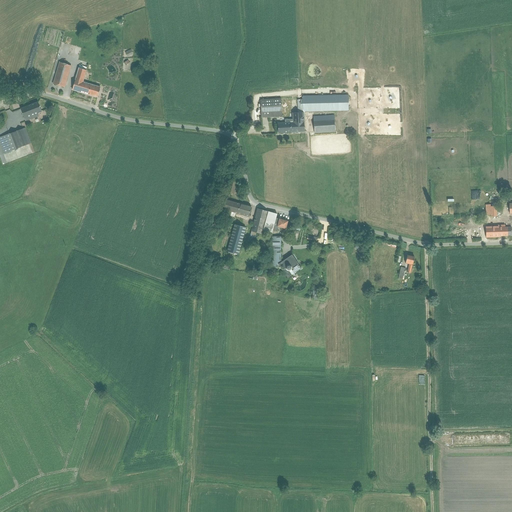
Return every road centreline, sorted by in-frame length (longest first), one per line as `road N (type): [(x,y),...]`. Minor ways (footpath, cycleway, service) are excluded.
road 1 (unclassified): [(511,244),(426,244),(254,201),(238,144),(225,132),(114,116),(43,94),(9,102)]
road 2 (track): [(434,511),(426,244)]
